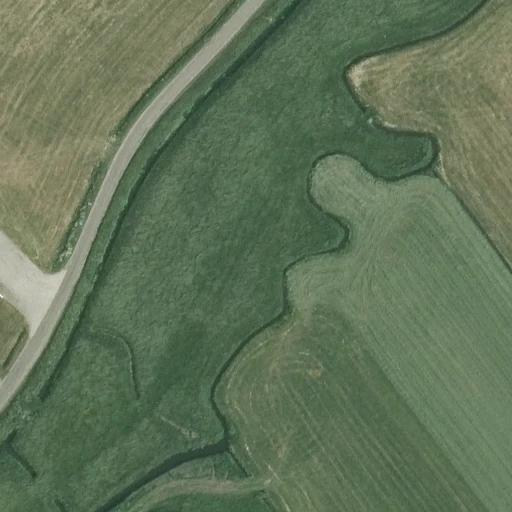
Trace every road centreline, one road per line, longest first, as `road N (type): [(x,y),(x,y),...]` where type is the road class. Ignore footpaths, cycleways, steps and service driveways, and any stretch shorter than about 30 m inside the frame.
road 1 (unclassified): [(0,404),(48,329),(137,146),(167,102),(265,0)]
road 2 (track): [(362,122),(511,6)]
road 3 (track): [(150,511),(183,485),(274,482),(295,511)]
